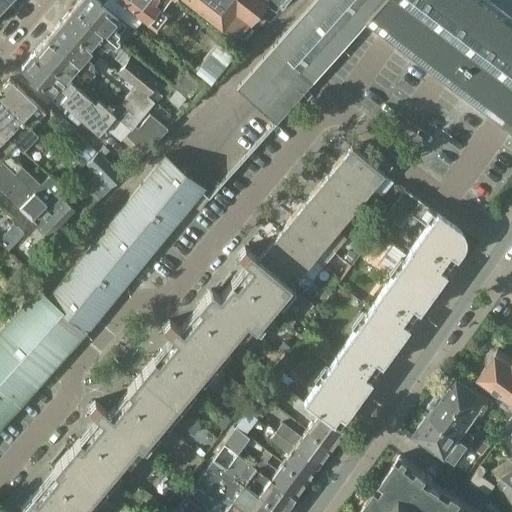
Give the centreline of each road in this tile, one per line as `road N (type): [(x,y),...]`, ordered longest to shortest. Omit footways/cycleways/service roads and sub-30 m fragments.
road 1 (residential): [(0,478),(66,404),(71,367),(127,302),(165,298),(337,106),(393,141),(411,173),(505,244)]
road 2 (tertiary): [(505,244),(314,511)]
